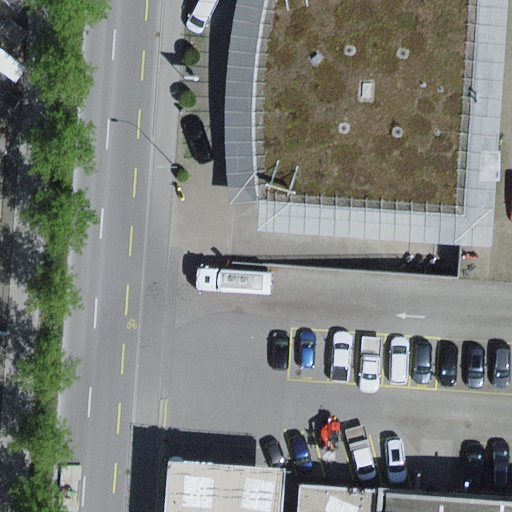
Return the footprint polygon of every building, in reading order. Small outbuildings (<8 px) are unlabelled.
[(265,21),(270,0),(240,0),(238,8),(233,48),(229,98),(228,149),(233,201),(261,199),(258,138),(258,77),(265,21)] [(258,138),(261,199),(467,214),(481,0),(270,0),(265,21),(258,77),(258,138)] [(481,0),(467,214),(261,199),(259,232),(494,248),(511,0),(481,0)] [(283,511),(286,472),(171,464),(167,511),(283,511)] [(511,511),(511,503),(305,489),(303,511),(511,511)]
